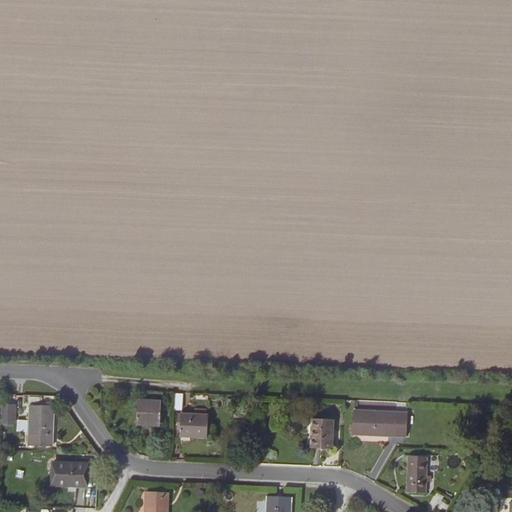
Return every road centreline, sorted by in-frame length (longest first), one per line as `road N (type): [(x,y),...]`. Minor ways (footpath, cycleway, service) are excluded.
road 1 (residential): [(0,372),(60,374),(128,463),(346,480),(399,511)]
road 2 (track): [(511,388),(60,374)]
